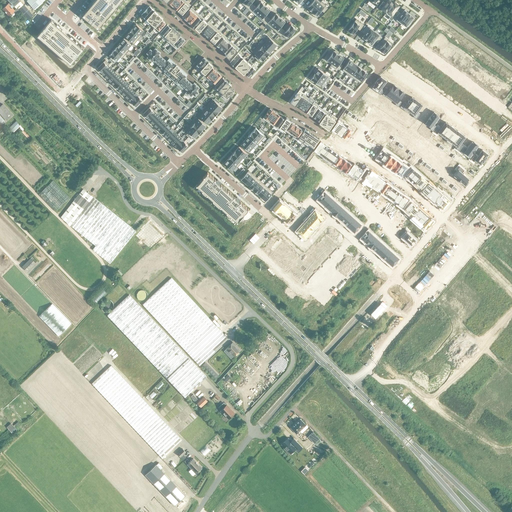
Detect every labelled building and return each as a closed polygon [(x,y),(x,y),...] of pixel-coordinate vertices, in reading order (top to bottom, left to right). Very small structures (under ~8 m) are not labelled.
[(27,0),(27,1),(35,10),(43,2),(42,2),(44,0),(27,0)] [(95,0),(82,16),(98,29),(122,0),(95,0)] [(185,0),(178,0),(173,6),(178,10),(186,1),(185,0)] [(244,0),(242,3),(249,10),(254,5),(251,2),(253,0),(244,0)] [(309,0),(312,2),(307,7),(312,11),(321,1),(320,2),(318,0),(309,0)] [(383,1),(379,7),(386,12),(385,13),(386,13),(394,2),(393,3),(389,0),(388,0),(386,3),(383,1)] [(15,10),(13,11),(14,12),(18,8),(29,19),(33,15),(20,1),(14,6),(16,8),(15,10)] [(186,1),(178,10),(182,14),(191,5),(186,1)] [(254,5),(249,10),(251,12),(253,10),(258,14),(265,6),(261,1),(256,7),(254,5)] [(313,12),(312,13),(315,16),(316,15),(317,15),(321,10),(324,12),(328,8),(325,6),(326,5),(321,1),(312,11),(313,12)] [(394,2),(386,13),(390,17),(389,18),(391,21),(394,17),(399,12),(396,10),(399,6),(394,2)] [(3,8),(2,8),(9,15),(10,15),(12,17),(15,14),(14,12),(13,11),(15,10),(8,3),(5,6),(4,6),(3,7),(3,8)] [(149,6),(141,15),(146,19),(154,10),(149,6)] [(265,6),(258,14),(262,18),(262,19),(264,21),(268,17),(265,15),(270,10),(265,6)] [(190,9),(183,17),(187,21),(196,11),(191,7),(190,9)] [(154,10),(146,19),(151,23),(159,14),(154,10)] [(399,12),(394,17),(397,19),(401,23),(409,13),(404,10),(401,14),(399,12)] [(196,11),(187,21),(191,24),(200,15),(196,11)] [(264,21),(263,22),(266,25),(266,24),(271,28),(280,17),(276,13),(270,19),(268,17),(264,21)] [(409,13),(401,23),(402,23),(406,26),(407,26),(408,26),(411,23),(410,22),(414,17),(409,14),(409,13)] [(159,14),(151,23),(155,27),(153,28),(153,29),(163,18),(159,14)] [(200,15),(191,24),(195,28),(204,18),(200,15)] [(280,17),(271,28),(278,34),(283,29),(280,27),(285,22),(280,17)] [(163,18),(153,29),(158,32),(166,23),(162,20),(163,18)] [(204,18),(195,28),(199,32),(209,21),(207,23),(203,19),(204,18)] [(350,27),(348,30),(353,34),(357,28),(360,30),(364,25),(356,19),(353,24),(352,23),(349,26),(350,27)] [(51,20),(37,36),(71,64),(84,49),(51,20)] [(209,21),(199,32),(201,30),(205,35),(214,25),(209,21)] [(136,24),(132,28),(141,36),(140,35),(144,31),(136,24)] [(167,24),(159,34),(163,37),(171,28),(167,24)] [(427,24),(419,34),(425,39),(424,41),(426,43),(431,37),(428,35),(433,29),(432,28),(432,27),(428,24),(428,25),(427,24)] [(214,25),(205,35),(210,39),(219,30),(218,30),(214,25)] [(283,29),(278,34),(281,37),(282,35),(287,39),(291,35),(292,36),(294,32),(296,29),(291,25),(285,31),(283,29)] [(365,25),(362,29),(366,33),(363,37),(367,40),(367,41),(375,31),(374,31),(367,25),(366,27),(365,25)] [(132,28),(129,32),(137,40),(141,36),(132,28)] [(171,28),(163,37),(167,41),(176,32),(171,28)] [(219,30),(210,39),(214,43),(223,34),(219,30)] [(375,31),(367,41),(372,44),(375,40),(378,42),(382,37),(379,35),(375,31)] [(129,32),(125,37),(134,44),(137,40),(129,32)] [(176,32),(167,41),(172,45),(180,36),(176,32)] [(223,34),(214,43),(215,43),(218,47),(227,37),(223,34)] [(180,36),(172,45),(176,49),(185,40),(180,36)] [(268,36),(264,40),(273,49),(277,44),(269,38),(268,36)] [(436,40),(431,46),(434,48),(435,46),(441,51),(449,41),(447,39),(448,38),(445,37),(445,38),(443,36),(438,42),(436,40)] [(227,37),(218,47),(219,47),(222,50),(231,41),(230,42),(226,38),(227,37)] [(384,44),(379,49),(384,53),(386,50),(387,51),(390,48),(389,47),(392,44),(385,37),(381,42),(384,44)] [(124,38),(120,42),(129,50),(128,49),(132,45),(124,38)] [(260,44),(270,53),(273,49),(264,40),(265,41),(261,45),(260,44)] [(231,41),(222,50),(226,54),(225,55),(235,44),(231,41)] [(120,42),(117,46),(125,54),(129,50),(120,42)] [(451,42),(444,52),(449,56),(448,58),(450,60),(455,54),(452,52),(457,46),(455,45),(456,44),(453,42),(453,43),(451,42)] [(235,44),(225,55),(230,59),(238,50),(239,48),(237,46),(235,44)] [(260,44),(257,48),(266,57),(270,53),(260,44)] [(117,46),(113,51),(122,58),(125,54),(117,46)] [(150,49),(147,53),(149,55),(147,57),(152,61),(154,59),(159,54),(160,52),(155,48),(153,51),(150,49)] [(257,48),(253,52),(255,54),(262,61),(266,57),(257,48)] [(405,55),(400,62),(402,64),(405,67),(413,56),(408,53),(409,51),(406,48),(403,53),(405,55)] [(327,54),(323,59),(326,61),(327,60),(332,63),(339,54),(338,53),(339,52),(335,50),(334,51),(334,50),(330,56),(327,54)] [(113,51),(109,55),(116,61),(120,57),(122,58),(113,51)] [(238,53),(230,62),(235,67),(243,58),(238,53)] [(460,57),(456,63),(458,65),(460,63),(466,68),(473,58),(472,57),(473,56),(469,53),(468,54),(467,53),(463,59),(460,57)] [(159,54),(154,59),(162,67),(166,61),(159,54)] [(332,63),(331,65),(336,69),(336,68),(339,70),(342,65),(340,63),(344,58),(339,54),(332,63)] [(413,56),(405,67),(408,69),(410,70),(416,63),(418,65),(422,60),(419,58),(418,60),(413,56)] [(204,57),(196,67),(200,71),(201,71),(201,70),(208,62),(204,57)] [(243,58),(235,67),(239,70),(247,62),(243,58)] [(476,58),(468,70),(468,69),(474,73),(473,75),(475,77),(479,72),(477,70),(482,63),(481,63),(476,59),(476,58)] [(162,67),(160,68),(165,72),(164,73),(174,62),(171,60),(170,61),(168,59),(166,61),(162,67)] [(105,60),(97,68),(101,72),(109,64),(105,60)] [(349,60),(342,70),(347,73),(354,63),(349,60)] [(174,62),(164,73),(169,77),(178,66),(174,62)] [(208,62),(201,70),(201,71),(205,74),(203,76),(212,67),(213,66),(208,62)] [(247,62),(239,70),(243,74),(253,64),(253,63),(251,65),(247,62)] [(424,68),(419,75),(419,76),(423,79),(424,79),(431,69),(426,66),(428,64),(425,62),(422,66),(424,68)] [(354,63),(347,73),(351,76),(358,66),(354,63)] [(109,64),(101,72),(105,75),(111,69),(108,66),(109,64)] [(253,64),(243,74),(244,74),(245,73),(249,77),(256,69),(257,67),(253,64)] [(178,66),(169,77),(173,81),(183,70),(178,66)] [(358,66),(351,76),(355,80),(363,69),(358,66)] [(212,67),(203,76),(208,80),(216,71),(212,67)] [(318,68),(314,73),(324,80),(325,81),(328,76),(327,75),(318,68)] [(111,69),(105,75),(108,79),(116,70),(114,72),(111,69)] [(363,69),(355,80),(360,83),(361,81),(367,72),(363,69)] [(431,69),(424,79),(424,80),(428,82),(428,83),(429,83),(436,73),(431,69)] [(116,70),(108,79),(111,82),(119,74),(116,70)] [(183,70),(173,81),(178,85),(185,78),(186,76),(184,74),(185,73),(183,70)] [(216,71),(208,80),(209,80),(214,84),(222,76),(216,71)] [(484,76),(481,80),(483,82),(484,80),(490,85),(491,85),(490,85),(497,75),(496,74),(496,73),(493,71),(493,72),(491,71),(486,77),(484,76)] [(314,73),(311,78),(320,85),(321,86),(325,81),(324,80),(314,73)] [(436,73),(429,83),(433,86),(434,87),(439,79),(442,81),(445,77),(442,75),(441,76),(436,73)] [(119,74),(111,82),(115,85),(122,78),(121,79),(118,76),(120,74),(119,74)] [(375,84),(372,88),(380,95),(384,90),(381,88),(387,81),(381,76),(379,79),(378,78),(375,83),(375,84)] [(499,76),(492,86),(498,91),(496,93),(499,95),(503,89),(501,87),(505,81),(504,80),(505,79),(501,76),(500,77),(499,76)] [(223,77),(215,86),(219,90),(227,81),(223,77)] [(122,78),(115,85),(118,89),(125,81),(122,78)] [(185,78),(178,85),(183,89),(185,87),(188,90),(193,84),(185,78)] [(446,84),(440,92),(442,93),(445,96),(453,86),(448,82),(449,80),(447,78),(443,82),(446,84)] [(125,81),(118,89),(122,92),(130,84),(129,84),(128,85),(125,82),(126,82),(125,81)] [(227,81),(219,90),(223,94),(221,95),(221,96),(231,85),(227,81)] [(188,90),(185,93),(189,98),(193,94),(195,96),(198,92),(196,90),(199,87),(194,83),(193,84),(188,90)] [(130,84),(122,92),(125,96),(133,87),(130,84)] [(386,90),(382,94),(385,97),(386,96),(391,99),(399,88),(398,88),(395,85),(394,85),(394,84),(388,92),(386,90)] [(231,85),(221,96),(226,99),(234,90),(230,86),(231,85)] [(453,86),(445,96),(448,98),(449,98),(451,100),(456,92),(459,94),(462,90),(460,87),(458,89),(453,86)] [(133,87),(125,96),(128,99),(136,91),(135,92),(132,89),(133,88),(133,87)] [(399,88),(391,99),(396,103),(395,104),(398,106),(402,102),(399,100),(404,92),(400,89),(399,88)] [(297,93),(290,102),(295,106),(303,94),(304,93),(299,90),(297,93)] [(136,91),(128,99),(132,102),(140,94),(136,91)] [(464,98),(458,105),(459,106),(463,109),(471,99),(466,96),(468,94),(465,91),(461,96),(464,98)] [(140,94),(132,102),(136,106),(142,100),(138,96),(140,94)] [(303,94),(295,106),(296,104),(301,108),(309,98),(303,94)] [(309,98),(301,108),(307,112),(314,102),(315,100),(310,97),(309,98)] [(404,102),(400,107),(408,113),(417,100),(414,98),(412,97),(406,104),(404,102)] [(212,99),(209,103),(218,112),(222,107),(212,99)] [(471,99),(463,109),(464,109),(468,113),(476,103),(471,99)] [(417,100),(408,113),(409,112),(414,116),(413,116),(416,119),(420,114),(417,112),(422,105),(420,103),(417,100)] [(314,102),(307,112),(311,115),(319,105),(314,102)] [(209,103),(205,107),(215,116),(218,112),(209,103)] [(476,103),(468,113),(469,113),(472,116),(473,116),(473,117),(479,109),(481,111),(485,107),(482,105),(481,106),(476,103)] [(0,126),(0,125),(0,123),(1,125),(5,121),(0,115),(0,113),(7,120),(13,115),(3,104),(0,106),(0,126)] [(319,105),(311,115),(312,115),(316,118),(323,108),(322,109),(318,106),(319,105)] [(150,106),(143,113),(147,117),(155,109),(154,110),(150,106)] [(205,107),(202,111),(211,120),(215,116),(205,107)] [(270,108),(263,118),(268,122),(275,112),(270,108)] [(323,108),(316,118),(320,121),(319,123),(328,111),(323,108)] [(485,115),(480,122),(481,122),(480,122),(485,126),(493,116),(488,112),(489,110),(486,108),(483,112),(485,114),(485,115)] [(155,109),(147,117),(150,121),(158,113),(155,109)] [(202,112),(199,116),(207,124),(211,120),(202,111),(201,111),(202,112)] [(328,111),(319,123),(324,126),(332,115),(332,114),(328,111)] [(371,111),(360,126),(366,131),(367,130),(378,138),(378,139),(384,143),(395,128),(389,123),(388,124),(377,116),(377,115),(371,111)] [(275,112),(268,122),(274,126),(281,116),(275,112)] [(428,120),(425,123),(431,128),(430,129),(433,131),(436,126),(434,124),(439,117),(437,116),(438,115),(434,112),(431,115),(428,119),(428,120)] [(158,113),(150,121),(154,124),(160,118),(157,114),(159,113),(158,113)] [(332,115),(324,126),(329,130),(336,120),(337,118),(332,115)] [(281,116),(274,126),(278,129),(285,119),(281,116)] [(493,116),(485,126),(490,129),(496,122),(498,124),(502,120),(499,117),(498,119),(497,119),(496,118),(495,117),(493,116)] [(196,117),(193,121),(202,129),(206,125),(196,117)] [(285,119),(278,129),(280,127),(284,131),(291,121),(286,117),(285,119)] [(160,118),(154,124),(157,128),(164,121),(160,118)] [(339,119),(331,129),(332,129),(336,132),(336,133),(344,122),(339,119)] [(164,121),(157,128),(161,131),(167,124),(164,121)] [(193,121),(189,125),(199,133),(202,129),(193,121)] [(291,121),(284,131),(285,130),(289,133),(295,124),(291,121)] [(503,127),(497,135),(503,139),(505,136),(506,137),(509,132),(508,132),(510,129),(505,125),(506,123),(504,121),(500,125),(503,127)] [(344,122),(336,133),(341,136),(348,126),(349,125),(344,122)] [(438,127),(434,132),(437,134),(438,133),(442,137),(451,125),(448,123),(446,122),(440,129),(438,127)] [(167,124),(161,131),(164,134),(171,127),(170,128),(167,124)] [(295,124),(289,133),(293,136),(292,137),(293,137),(300,127),(295,124)] [(189,125),(185,129),(195,138),(199,133),(189,125)] [(451,125),(442,137),(447,140),(446,141),(455,129),(454,128),(451,125)] [(348,126),(341,136),(342,136),(346,139),(348,137),(351,133),(353,129),(348,126)] [(171,127),(164,134),(167,138),(175,130),(171,127)] [(300,127),(293,137),(297,140),(305,129),(304,130),(300,127)] [(256,128),(252,132),(261,140),(265,136),(263,134),(256,128)] [(305,129),(297,140),(297,141),(298,139),(303,142),(302,142),(303,142),(310,132),(305,129)] [(455,129),(446,141),(451,145),(453,143),(460,133),(457,130),(455,129)] [(175,130),(167,138),(171,141),(178,134),(177,134),(174,131),(175,131),(175,130)] [(252,132),(248,136),(258,144),(261,140),(252,132)] [(310,132),(303,142),(307,146),(314,135),(310,132)] [(460,133),(453,143),(458,147),(456,148),(459,151),(462,146),(460,144),(465,137),(463,135),(460,133)] [(178,134),(171,141),(174,145),(181,137),(178,134)] [(314,135),(307,146),(312,149),(313,147),(319,139),(314,135)] [(248,136),(245,140),(253,148),(257,144),(258,145),(258,144),(248,136)] [(181,137),(174,145),(178,148),(184,141),(181,138),(182,137),(181,137)] [(245,140),(241,144),(249,151),(249,152),(253,148),(245,140)] [(184,141),(178,148),(181,152),(188,145),(184,141)] [(320,141),(314,150),(318,153),(318,154),(325,144),(321,141),(320,141)] [(464,147),(460,152),(469,158),(472,153),(473,153),(476,149),(475,149),(478,145),(474,142),(473,143),(472,142),(466,149),(464,147)] [(325,144),(318,154),(322,157),(322,158),(330,148),(329,147),(329,148),(325,145),(325,144)] [(239,146),(235,151),(244,158),(247,154),(247,153),(239,146)] [(330,148),(322,158),(327,162),(334,151),(330,148)] [(379,156),(377,158),(382,162),(389,153),(384,149),(381,153),(379,156)] [(474,155),(471,159),(474,162),(474,161),(480,165),(483,161),(483,162),(487,157),(486,156),(488,154),(482,150),(477,157),(474,155)] [(235,151),(231,155),(241,163),(239,161),(243,158),(244,158),(235,151)] [(334,151),(327,162),(331,165),(339,154),(334,151)] [(389,153),(382,162),(387,166),(394,156),(389,153)] [(339,154),(331,165),(332,165),(333,163),(337,166),(343,158),(343,157),(339,155),(339,154)] [(231,155),(228,159),(237,167),(241,163),(231,155)] [(394,156),(387,166),(391,169),(398,159),(394,156)] [(343,158),(337,166),(342,169),(341,170),(341,171),(348,161),(343,158)] [(228,159),(224,163),(233,171),(236,166),(237,167),(228,159)] [(398,159),(391,169),(396,173),(404,162),(403,163),(398,159)] [(348,161),(341,171),(346,174),(354,163),(353,164),(348,161)] [(404,162),(396,173),(397,173),(397,172),(401,175),(409,165),(404,162)] [(354,163),(346,174),(347,174),(351,177),(359,166),(354,163)] [(359,166),(351,177),(356,180),(363,170),(359,166)] [(458,169),(453,175),(457,178),(461,182),(461,181),(464,184),(468,180),(467,180),(469,178),(462,172),(464,170),(459,166),(457,169),(458,169)] [(412,167),(404,175),(409,179),(416,171),(412,167)] [(367,168),(359,179),(364,182),(372,171),(371,171),(371,172),(367,168)] [(247,172),(241,179),(245,183),(253,174),(249,170),(247,172)] [(372,171),(364,182),(365,181),(370,184),(377,175),(376,175),(372,171)] [(416,171),(409,179),(413,183),(420,175),(416,171)] [(194,187),(193,188),(234,224),(235,224),(237,221),(238,221),(239,219),(240,219),(242,217),(243,216),(242,215),(243,215),(243,214),(244,213),(245,213),(245,212),(248,209),(249,209),(248,208),(241,202),(240,201),(239,201),(240,200),(237,197),(236,198),(235,197),(235,196),(234,196),(228,191),(228,190),(222,185),(221,184),(220,183),(221,182),(217,179),(216,180),(216,179),(215,179),(208,173),(208,172),(207,172),(207,173),(204,176),(203,176),(204,177),(202,179),(201,178),(198,182),(199,182),(197,184),(196,185),(194,187)] [(253,174),(245,183),(249,186),(257,178),(253,174)] [(377,175),(370,184),(374,188),(381,178),(377,175)] [(420,175),(413,183),(414,183),(418,186),(424,178),(420,175)] [(257,178),(249,186),(253,190),(261,181),(257,178)] [(381,178),(374,188),(375,187),(379,189),(379,190),(386,181),(381,178)] [(424,178),(418,186),(421,190),(429,182),(424,178)] [(53,180),(39,194),(55,211),(69,198),(53,180)] [(261,181),(253,190),(257,193),(265,185),(261,181)] [(386,181),(379,190),(380,190),(384,193),(383,193),(384,193),(390,184),(386,181)] [(429,182),(421,190),(426,194),(425,194),(426,194),(433,186),(429,182)] [(390,184),(384,193),(388,197),(395,188),(390,185),(390,184)] [(265,185),(257,193),(261,197),(269,188),(265,185)] [(433,186),(426,194),(430,198),(438,189),(437,190),(433,186)] [(501,189),(498,192),(499,193),(498,194),(503,198),(510,190),(509,189),(505,186),(502,190),(501,189)] [(269,188),(261,197),(265,201),(273,192),(269,188)] [(395,188),(388,197),(393,200),(399,192),(395,188)] [(83,189),(81,192),(61,217),(70,225),(71,224),(71,225),(93,197),(83,189)] [(438,189),(430,198),(434,202),(435,201),(443,192),(442,193),(438,189)] [(511,191),(510,190),(503,198),(507,201),(511,195),(511,191)] [(321,197),(318,200),(322,203),(329,195),(325,192),(323,195),(323,194),(320,197),(321,197)] [(399,192),(393,200),(398,204),(404,195),(400,192),(399,192)] [(435,201),(434,202),(435,202),(438,205),(447,196),(443,192),(435,201)] [(329,195),(322,203),(325,206),(325,207),(333,199),(329,195)] [(404,195),(398,204),(402,207),(403,207),(409,198),(408,198),(404,195)] [(447,196),(438,205),(443,209),(452,200),(447,196)] [(136,231),(93,197),(71,225),(95,246),(92,249),(110,263),(136,231)] [(333,199),(325,207),(329,210),(336,202),(333,199)] [(280,200),(273,208),(277,212),(285,203),(284,203),(284,204),(280,200)] [(411,201),(403,209),(407,213),(407,214),(415,204),(411,201)] [(336,202),(329,210),(333,213),(340,205),(336,202)] [(285,203),(277,212),(281,216),(290,206),(289,206),(289,207),(285,203)] [(415,204),(407,214),(411,218),(420,208),(419,208),(415,204)] [(340,205),(333,213),(336,216),(343,208),(340,205)] [(290,206),(281,216),(285,219),(294,210),(290,206)] [(343,208),(336,216),(337,216),(340,219),(347,211),(343,208)] [(420,208),(411,218),(416,222),(424,212),(420,208)] [(294,210),(285,219),(289,223),(298,213),(294,210)] [(315,210),(312,214),(320,221),(323,217),(315,210)] [(347,211),(340,219),(344,222),(350,215),(347,211)] [(424,212),(416,222),(420,226),(429,216),(428,216),(425,212),(424,212)] [(312,214),(309,217),(317,224),(320,221),(312,214)] [(350,215),(344,222),(347,225),(347,226),(354,218),(350,215)] [(429,216),(420,226),(425,230),(428,226),(431,222),(433,220),(429,216)] [(309,217),(306,221),(314,228),(317,224),(309,217)] [(354,218),(347,226),(350,229),(358,221),(354,218)] [(473,220),(466,228),(470,232),(477,224),(473,220)] [(306,221),(303,224),(311,231),(311,230),(314,228),(306,221)] [(358,221),(350,229),(354,232),(357,230),(359,227),(361,224),(358,221)] [(303,224),(300,227),(308,234),(311,231),(303,224)] [(477,224),(470,232),(474,235),(481,228),(477,224)] [(300,227),(297,231),(305,238),(308,234),(300,227)] [(407,232),(402,237),(411,245),(415,240),(409,234),(411,231),(406,227),(404,230),(407,232)] [(481,228),(474,235),(478,239),(485,231),(481,228)] [(364,236),(362,239),(365,241),(365,242),(372,234),(369,231),(366,233),(364,236)] [(485,231),(478,239),(482,243),(489,234),(485,231)] [(372,234),(365,242),(368,245),(376,237),(372,234)] [(489,234),(482,243),(486,246),(493,238),(489,234)] [(376,237),(368,245),(372,248),(379,240),(376,237)] [(281,240),(271,250),(282,260),(295,272),(305,280),(313,271),(332,250),(334,247),(336,245),(328,238),(327,240),(326,240),(324,242),(323,241),(303,263),(290,251),(292,250),(281,240)] [(493,238),(486,246),(490,249),(497,241),(493,238)] [(379,240),(372,248),(375,251),(382,243),(379,240)] [(450,246),(448,249),(452,253),(460,245),(459,245),(455,241),(453,244),(450,246)] [(497,241),(490,249),(494,253),(501,245),(497,241)] [(382,243),(375,251),(376,251),(379,254),(386,246),(382,243)] [(460,245),(452,253),(456,256),(463,249),(460,245)] [(501,245),(494,253),(497,256),(498,257),(505,248),(501,245)] [(386,246),(379,254),(382,256),(382,257),(389,249),(386,246)] [(505,248),(498,257),(502,260),(509,252),(505,248)] [(389,249),(382,257),(385,260),(392,252),(389,249)] [(463,249),(456,256),(460,260),(467,253),(463,249),(464,249),(463,249)] [(392,252),(385,260),(386,260),(389,263),(396,255),(392,252)] [(467,253),(460,260),(463,264),(471,256),(467,253)] [(396,255),(389,263),(392,266),(395,263),(397,261),(399,258),(396,255)] [(471,256),(463,264),(467,267),(474,260),(471,256)] [(31,258),(25,263),(22,266),(28,271),(36,263),(31,258)] [(474,260),(467,267),(471,271),(478,264),(474,260)] [(437,261),(433,265),(441,272),(445,268),(437,261)] [(478,264),(471,271),(474,275),(482,268),(478,264)] [(433,265),(430,269),(438,275),(441,272),(433,265)] [(482,268),(474,275),(478,279),(486,272),(482,268)] [(430,269),(427,272),(435,279),(438,275),(430,269)] [(427,272),(424,276),(432,283),(435,279),(427,272)] [(488,274),(481,282),(485,286),(492,279),(488,274)] [(424,276),(421,279),(429,286),(432,283),(424,276)] [(200,365),(228,339),(171,278),(143,304),(200,365)] [(421,279),(418,283),(426,290),(429,286),(421,279)] [(492,279),(485,286),(488,290),(496,282),(492,279)] [(496,282),(488,290),(492,293),(500,285),(499,286),(496,282)] [(418,283),(414,287),(422,294),(426,290),(418,283)] [(500,285),(492,293),(496,297),(504,289),(500,285)] [(504,289),(496,297),(499,301),(507,293),(504,289)] [(507,293),(499,301),(503,305),(511,297),(507,293)] [(185,397),(206,376),(129,295),(107,315),(185,397)] [(511,298),(511,297),(503,305),(507,308),(511,303),(511,298)] [(424,310),(421,314),(429,321),(432,317),(424,310)] [(421,314),(418,318),(426,324),(429,321),(421,314)] [(418,318),(415,321),(422,328),(426,324),(418,318)] [(493,318),(489,323),(498,330),(498,331),(499,330),(498,330),(501,326),(502,327),(502,326),(493,318)] [(415,321),(412,325),(419,332),(422,328),(415,321)] [(489,323),(486,327),(494,334),(495,335),(495,334),(498,330),(489,323)] [(412,325),(408,328),(416,335),(419,332),(412,325)] [(486,327),(482,331),(491,338),(491,339),(491,338),(494,334),(486,327)] [(408,328),(405,332),(413,339),(416,335),(408,328)] [(482,331),(478,335),(487,342),(488,343),(488,342),(491,338),(482,331)] [(405,332),(402,336),(410,343),(413,339),(405,332)] [(478,335),(475,339),(476,340),(475,340),(476,340),(483,346),(483,347),(487,342),(478,335)] [(227,348),(234,356),(240,351),(232,342),(227,348)] [(501,347),(501,348),(510,355),(511,353),(511,349),(505,344),(502,347),(501,347)] [(394,352),(392,354),(396,358),(403,350),(399,346),(397,349),(394,352)] [(467,348),(463,352),(472,360),(476,356),(475,355),(475,356),(468,349),(467,349),(467,348)] [(498,351),(497,351),(498,352),(507,359),(510,355),(501,348),(498,351)] [(403,350),(396,358),(400,361),(407,353),(403,350)] [(463,352),(459,357),(468,364),(471,361),(472,361),(472,360),(463,352)] [(498,352),(494,356),(494,357),(494,356),(502,363),(501,363),(502,363),(503,364),(507,359),(498,352)] [(407,353),(400,361),(404,364),(411,357),(407,353)] [(411,357),(404,364),(408,368),(415,360),(411,357)] [(459,357),(456,361),(464,368),(468,365),(468,364),(459,357)] [(415,360),(408,368),(412,371),(419,363),(415,360)] [(456,361),(452,365),(461,373),(461,372),(464,369),(465,369),(464,368),(456,361)] [(218,376),(205,363),(203,365),(216,378),(218,376)] [(419,363),(412,371),(416,375),(423,367),(419,363)] [(182,440),(111,365),(92,384),(162,458),(165,456),(182,440)] [(486,365),(482,369),(491,377),(495,373),(494,372),(486,365),(487,365),(486,365)] [(231,371),(229,369),(222,377),(225,379),(231,371)] [(482,370),(479,374),(487,381),(491,377),(482,369),(481,370),(482,370)] [(478,374),(475,378),(484,385),(487,381),(479,374),(478,373),(478,374)] [(471,381),(471,382),(480,390),(484,385),(475,378),(475,377),(474,378),(475,378),(471,382),(471,381)] [(207,401),(203,397),(197,403),(201,407),(207,401)] [(226,405),(221,410),(229,419),(234,413),(226,405)] [(296,434),(306,425),(300,419),(291,428),(296,434)] [(313,432),(308,436),(314,443),(319,438),(313,432)] [(299,450),(302,447),(296,441),(293,444),(288,438),(282,444),(290,453),(296,448),(299,450)] [(177,454),(180,457),(186,452),(182,449),(177,454)] [(187,464),(196,473),(202,468),(193,459),(187,464)] [(185,495),(161,469),(156,464),(145,474),(174,505),(185,495)] [(244,495),(239,500),(246,507),(251,502),(244,495)] [(228,501),(219,510),(221,511),(228,511),(234,507),(237,510),(240,507),(233,500),(230,503),(228,501)]
